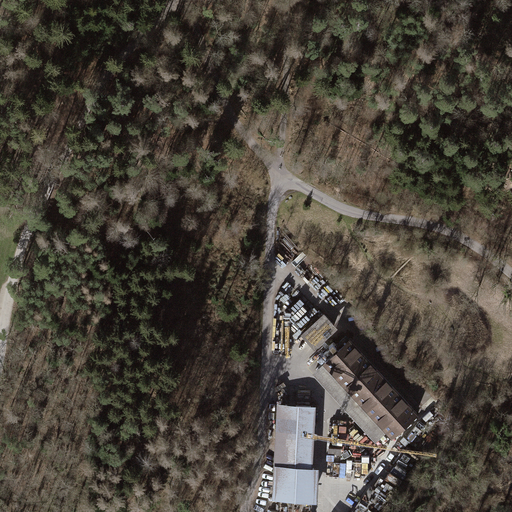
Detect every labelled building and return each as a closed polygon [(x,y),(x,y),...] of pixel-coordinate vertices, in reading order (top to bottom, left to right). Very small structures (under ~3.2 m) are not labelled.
[(334,327),(322,314),(303,332),(315,344),(334,327)] [(349,340),(326,361),(389,430),(393,435),(417,413),(349,340)] [(337,346),(333,342),(326,348),(330,352),(337,346)] [(389,430),(326,361),(313,373),(375,441),(389,430)] [(311,406),(286,404),(283,455),(286,455),(286,465),(280,465),(277,511),(311,511),(314,467),(308,467),(311,406)] [(353,511),(377,511),(393,491),(377,479),(353,511)]
